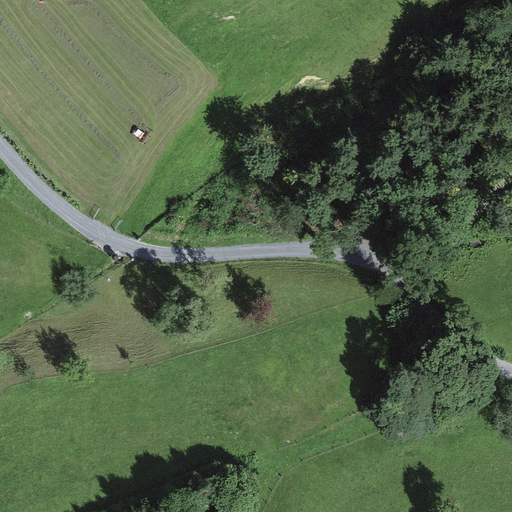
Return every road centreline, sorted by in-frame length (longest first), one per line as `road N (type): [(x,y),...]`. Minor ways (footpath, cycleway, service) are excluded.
road 1 (track): [(484,360),(272,464),(247,511)]
road 2 (track): [(511,178),(408,287)]
